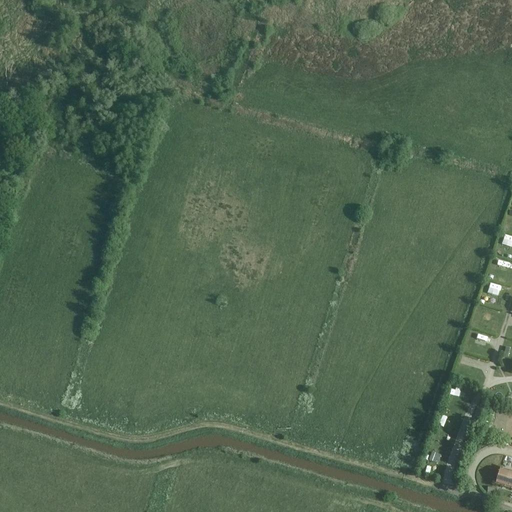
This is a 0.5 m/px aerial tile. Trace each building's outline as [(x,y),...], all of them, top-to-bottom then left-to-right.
[(496,266),(495,271),(505,274),(507,269),(496,266)] [(490,289),(487,299),(497,302),(500,292),(490,289)] [(483,319),(482,331),(493,332),(494,321),(483,319)] [(477,341),(475,347),(489,351),(491,344),(477,341)] [(511,472),(500,469),(496,485),(511,489),(511,472)]
